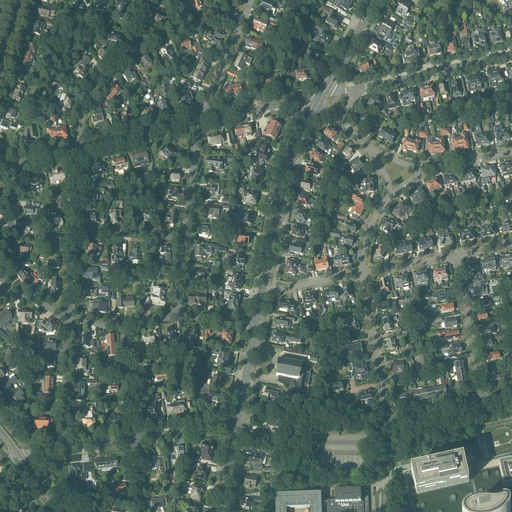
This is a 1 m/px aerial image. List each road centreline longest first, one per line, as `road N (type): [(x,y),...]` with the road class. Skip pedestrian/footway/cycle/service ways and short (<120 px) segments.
road 1 (primary): [(261,289),(284,175),(318,104)]
road 2 (residential): [(511,53),(356,88)]
road 3 (residential): [(361,273),(387,420)]
road 4 (residential): [(481,400),(454,255)]
road 5 (residential): [(4,297),(13,164)]
road 6 (residential): [(61,448),(68,319)]
road 7 (residential): [(77,151),(88,94),(133,43)]
road 8 (residential): [(77,151),(199,121)]
